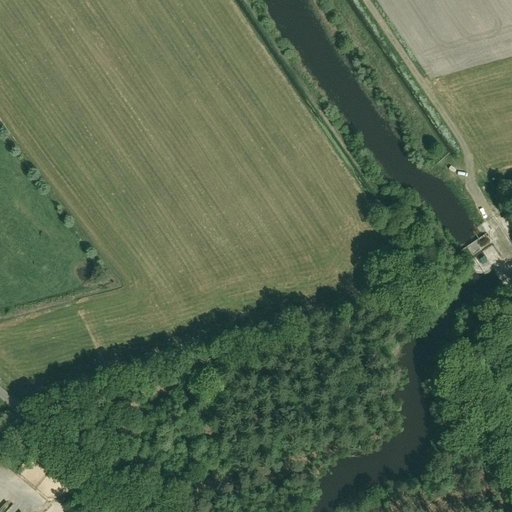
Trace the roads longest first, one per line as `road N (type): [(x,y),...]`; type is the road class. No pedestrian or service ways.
road 1 (track): [(511,234),(474,191),(461,140),(365,0)]
road 2 (unclassified): [(129,511),(0,392)]
